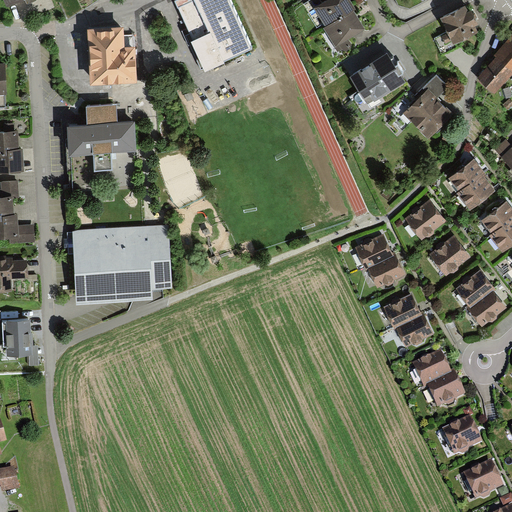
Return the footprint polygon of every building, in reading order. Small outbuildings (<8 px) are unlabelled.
[(176,0),(190,31),(187,32),(202,65),(249,43),(229,0),(176,0)] [(353,0),(321,0),(315,5),(326,23),(353,6),(356,4),(353,0)] [(326,23),(324,25),(329,34),(328,35),(337,50),(341,48),(346,50),(353,46),(346,35),(364,24),(353,6),(326,23)] [(442,17),(454,41),(477,30),(474,24),(477,22),(471,10),(468,12),(465,6),(442,17)] [(124,22),(88,24),(92,79),(138,76),(136,41),(125,42),(124,22)] [(511,38),(478,76),(494,90),(511,70),(511,38)] [(387,47),(350,71),(372,105),(382,98),(378,94),(405,77),(399,68),(402,66),(397,58),(396,60),(387,47)] [(428,87),(405,110),(428,133),(451,110),(436,95),(448,83),(437,72),(425,84),(428,87)] [(87,119),(68,120),(70,150),(94,148),(95,167),(114,166),(113,150),(136,148),(134,118),(117,119),(116,101),(86,102),(87,119)] [(17,127),(0,128),(0,168),(22,168),(22,148),(21,142),(18,143),(17,140),(17,127)] [(496,146),(511,164),(511,144),(511,145),(506,139),(496,146)] [(474,155),(448,174),(459,188),(470,180),(472,182),(484,173),(487,171),(474,155)] [(495,187),(484,173),(472,182),(470,180),(459,188),(457,189),(469,206),(495,187)] [(0,180),(1,195),(0,195),(0,234),(10,234),(10,242),(35,241),(35,223),(17,224),(17,215),(17,212),(13,212),(13,208),(12,197),(18,197),(18,179),(0,180)] [(434,229),(447,219),(430,198),(406,217),(422,238),(426,234),(430,235),(434,231),(434,229)] [(511,204),(507,198),(481,217),(491,230),(502,222),(504,225),(511,218),(511,204)] [(511,241),(511,218),(504,225),(502,222),(491,230),(490,231),(503,248),(511,241)] [(168,222),(71,225),(73,300),(151,297),(151,287),(171,286),(168,222)] [(459,263),(471,254),(455,233),(430,252),(446,273),(450,270),(454,271),(458,268),(459,263)] [(379,234),(353,248),(363,267),(389,254),(379,234)] [(391,253),(365,266),(376,286),(401,273),(391,253)] [(28,256),(0,257),(0,290),(10,290),(10,276),(28,276),(28,256)] [(481,269),(458,287),(472,305),(492,289),(495,287),(481,269)] [(505,307),(492,289),(472,305),(469,306),(483,324),(505,307)] [(409,294),(383,307),(393,327),(395,325),(418,313),(409,294)] [(31,345),(30,316),(18,316),(18,310),(2,311),(3,352),(29,352),(29,363),(38,363),(37,345),(31,345)] [(418,313),(395,325),(405,346),(431,333),(420,312),(418,313)] [(437,355),(412,368),(422,387),(424,386),(447,374),(437,355)] [(447,374),(424,386),(434,407),(460,394),(449,373),(447,374)] [(467,418),(442,430),(453,454),(478,442),(467,418)] [(488,464),(463,475),(474,499),(499,487),(488,464)] [(14,467),(0,470),(0,482),(2,492),(19,488),(14,467)] [(508,495),(499,499),(502,507),(511,503),(508,495)]
